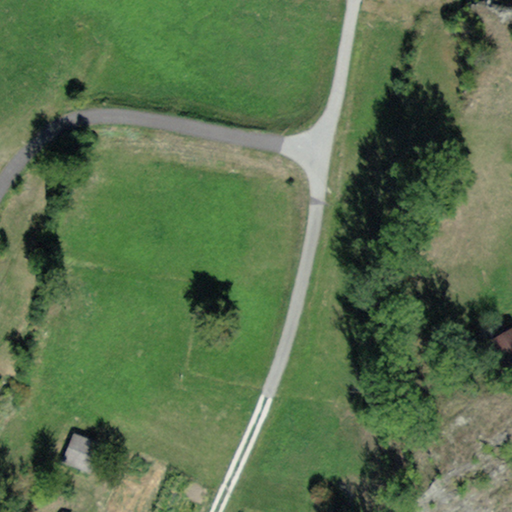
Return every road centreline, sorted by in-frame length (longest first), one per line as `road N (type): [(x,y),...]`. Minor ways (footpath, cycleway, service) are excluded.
road 1 (unclassified): [(323,152),(285,348),(216,511)]
road 2 (unclassified): [(323,152),(142,118),(81,117),(38,141),(0,186)]
road 3 (unclassified): [(354,0),(323,152)]
